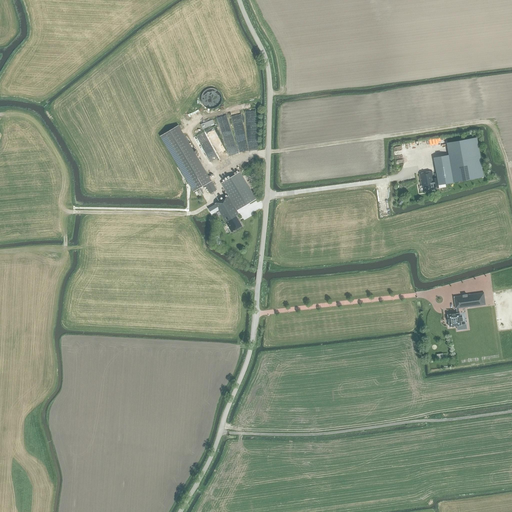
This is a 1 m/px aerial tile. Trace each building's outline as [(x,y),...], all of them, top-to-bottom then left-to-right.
[(215,86),(201,97),(210,110),(224,100),(215,86)] [(232,113),(236,131),(245,129),(242,111),(232,113)] [(202,124),(204,129),(216,125),(214,120),(202,124)] [(211,181),(179,126),(162,137),(194,192),(211,181)] [(483,177),(476,138),(447,143),(449,156),(434,158),(437,174),(437,177),(438,185),(483,177)] [(434,190),(434,189),(439,188),(437,178),(433,178),(432,171),(419,173),(421,186),(423,186),(424,192),(434,190)] [(239,173),(222,183),(238,210),(255,200),(239,173)] [(211,214),(218,210),(231,232),(242,226),(236,216),(239,214),(228,196),(215,204),(215,205),(208,209),(211,214)] [(448,323),(449,323),(449,326),(449,327),(450,327),(457,326),(458,330),(463,329),(462,325),(461,325),(461,321),(462,321),(463,321),(462,317),(460,317),(460,314),(460,313),(459,313),(458,308),(471,307),(471,305),(485,304),(485,305),(484,293),(467,295),(463,295),(463,296),(454,297),(455,309),(456,309),(457,314),(448,315),(448,319),(448,323)]
